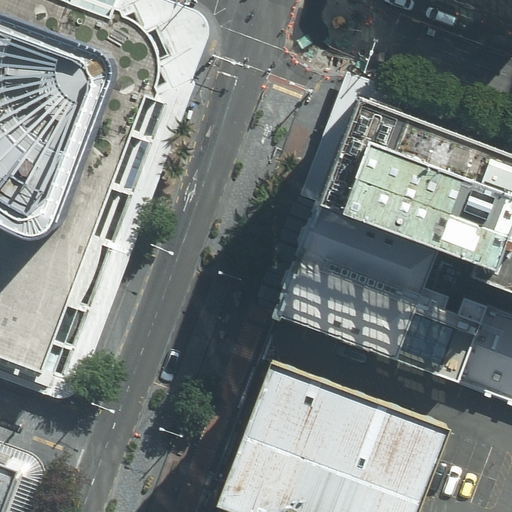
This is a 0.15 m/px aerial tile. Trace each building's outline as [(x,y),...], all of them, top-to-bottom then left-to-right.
[(159,82),(195,84),(193,79),(193,75),(208,38),(209,35),(209,31),(209,26),(208,21),(205,17),(201,13),(196,10),(167,0),(0,0),(0,375),(50,394),(57,373),(0,352),(0,0),(89,0),(115,10),(128,18),(137,22),(145,28),(153,36),(157,47),(161,59),(161,70),(159,82)] [(0,0),(0,352),(57,373),(79,309),(159,82),(161,70),(161,59),(157,47),(153,36),(145,28),(137,22),(128,18),(115,10),(89,0),(0,0)] [(75,391),(80,386),(195,84),(159,82),(79,309),(57,373),(50,394),(57,396),(63,396),(70,394),(75,391)] [(511,279),(511,157),(366,103),(328,205),(435,244),(448,249),(462,254),(471,258),(469,265),(466,272),(487,280),(509,288),(511,279)] [(435,244),(328,205),(319,201),(278,312),(457,379),(485,305),(421,281),(435,244)] [(511,314),(485,305),(457,379),(511,400),(511,314)] [(511,511),(511,400),(457,379),(278,312),(202,511),(511,511)] [(0,451),(0,511),(3,511),(25,461),(0,451)]
